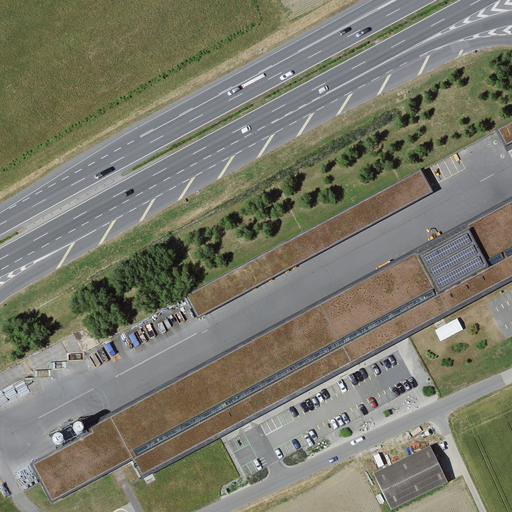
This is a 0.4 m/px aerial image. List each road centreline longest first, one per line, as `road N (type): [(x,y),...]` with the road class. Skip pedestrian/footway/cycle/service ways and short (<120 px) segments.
road 1 (unclassified): [(210,511),(511,376)]
road 2 (motorway): [(284,70),(0,224)]
road 3 (motorway): [(0,259),(265,115)]
road 4 (motorway): [(265,115),(511,18)]
road 5 (motorway): [(265,115),(480,0)]
road 6 (motorway): [(416,0),(284,70)]
road 7 (motorway): [(391,0),(284,70)]
